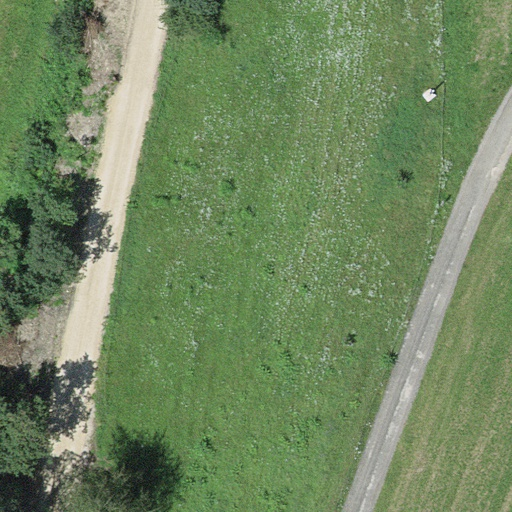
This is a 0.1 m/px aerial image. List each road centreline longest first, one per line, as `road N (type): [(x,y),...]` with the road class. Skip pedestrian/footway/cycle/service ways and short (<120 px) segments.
road 1 (track): [(149,0),(83,332),(58,511)]
road 2 (track): [(356,511),(511,118)]
